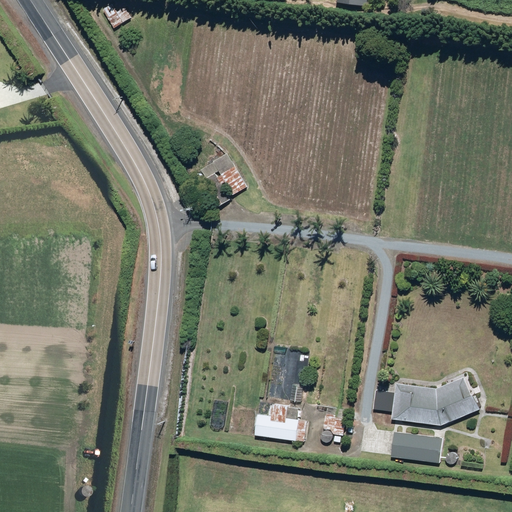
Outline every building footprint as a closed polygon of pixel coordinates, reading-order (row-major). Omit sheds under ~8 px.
[(106,10),(117,28),(134,17),(128,7),(120,12),(115,4),(106,10)] [(249,186),(230,153),(204,169),(209,177),(201,182),(217,208),(233,199),(224,184),(228,181),(236,194),(249,186)] [(312,376),(323,377),(320,405),(330,406),(342,407),(353,319),(331,317),(326,356),(314,355),(312,376)] [(439,388),(400,383),(395,418),(444,425),(484,408),(478,393),(475,395),(467,376),(439,388)] [(305,387),(295,385),(293,401),(303,402),(305,387)] [(274,416),(261,414),(258,435),(299,440),(302,419),(290,418),(291,405),(276,403),(274,416)] [(348,418),(328,415),(327,428),(333,429),(337,434),(346,435),(348,418)] [(442,462),(445,438),(397,432),(394,456),(442,462)]
